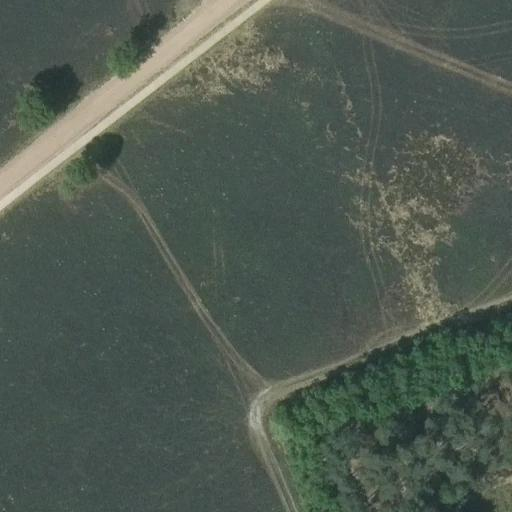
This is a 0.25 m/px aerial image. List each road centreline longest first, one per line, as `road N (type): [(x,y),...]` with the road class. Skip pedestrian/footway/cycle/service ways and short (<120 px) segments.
road 1 (track): [(511,309),(251,406),(290,511)]
road 2 (track): [(0,183),(227,0)]
